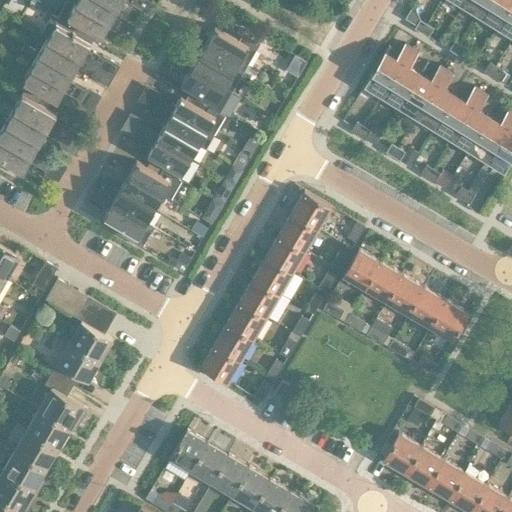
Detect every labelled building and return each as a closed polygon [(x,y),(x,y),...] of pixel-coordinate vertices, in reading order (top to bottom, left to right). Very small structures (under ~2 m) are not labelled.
[(74,0),(65,0),(56,16),(69,24),(94,38),(99,41),(102,36),(107,27),(114,31),(117,25),(76,1),(74,0)] [(74,0),(76,1),(117,25),(114,31),(122,36),(128,40),(135,28),(128,24),(114,16),(118,8),(105,0),(74,0)] [(105,0),(118,8),(122,0),(124,0),(138,8),(145,12),(150,2),(146,0),(105,0)] [(276,0),(291,9),(296,0),(303,0),(323,12),(330,0),(276,0)] [(463,0),(461,4),(478,15),(487,0),(463,0)] [(496,26),(511,0),(487,0),(478,15),(496,26)] [(511,0),(496,26),(511,36),(511,0)] [(52,14),(40,33),(47,37),(89,62),(93,57),(100,62),(97,67),(114,76),(120,66),(120,65),(102,55),(102,56),(94,52),(87,54),(85,53),(91,43),(94,38),(69,24),(56,16),(52,14)] [(420,32),(425,23),(419,19),(414,28),(420,32)] [(425,23),(420,32),(427,37),(433,28),(425,23)] [(199,36),(247,64),(258,44),(223,24),(220,29),(214,26),(209,35),(202,31),(199,36)] [(194,26),(188,37),(202,46),(198,54),(239,78),(247,64),(199,36),(202,31),(194,26)] [(91,76),(108,86),(114,76),(97,67),(100,62),(93,57),(89,62),(47,37),(39,51),(74,72),(79,64),(94,72),(91,76)] [(454,41),(448,50),(454,54),(460,44),(454,41)] [(381,96),(381,97),(398,107),(419,74),(408,67),(418,51),(404,43),(399,52),(405,56),(381,96)] [(460,44),(454,54),(462,58),(467,49),(460,44)] [(39,51),(31,65),(73,89),(69,96),(77,100),(84,89),(69,80),(74,72),(39,51)] [(383,52),(363,86),(381,96),(405,56),(399,52),(395,59),(383,52)] [(172,64),(180,69),(183,64),(231,92),(239,78),(198,54),(193,62),(178,53),(172,64)] [(489,75),(495,66),(488,62),(483,71),(489,75)] [(178,87),(184,90),(219,111),(231,92),(183,64),(180,69),(186,73),(178,87)] [(30,90),(49,102),(52,97),(58,100),(63,92),(69,96),(73,89),(31,65),(23,79),(33,85),(30,90)] [(416,118),(433,128),(453,95),(443,89),(453,73),(439,65),(434,74),(440,78),(416,118)] [(495,66),(489,75),(497,79),(502,70),(495,66)] [(505,81),(509,74),(502,70),(498,77),(505,81)] [(398,107),(416,118),(440,78),(434,74),(430,80),(419,74),(398,107)] [(473,86),(468,95),(475,99),(451,139),(468,150),(488,116),(477,110),(487,94),(473,86)] [(21,93),(13,108),(55,132),(58,127),(51,123),(56,114),(46,108),(49,102),(30,90),(25,87),(21,93)] [(219,111),(184,90),(175,105),(167,100),(165,105),(213,134),(224,114),(219,111)] [(433,128),(451,139),(475,99),(468,95),(464,101),(453,95),(433,128)] [(169,116),(164,124),(198,144),(205,148),(213,134),(165,105),(167,100),(160,96),(154,107),(169,116)] [(503,171),(511,157),(511,109),(508,107),(503,116),(510,120),(485,160),(503,171)] [(13,108),(5,121),(40,141),(45,133),(59,142),(63,136),(65,131),(58,127),(55,132),(13,108)] [(125,119),(140,128),(143,124),(141,118),(129,112),(125,119)] [(468,150),(485,160),(510,120),(503,116),(499,123),(488,116),(468,150)] [(5,121),(0,129),(0,136),(39,160),(35,165),(43,170),(47,164),(50,158),(35,150),(40,141),(5,121)] [(358,134),(363,126),(356,121),(350,130),(358,134)] [(138,135),(146,139),(149,133),(190,157),(198,144),(164,124),(159,132),(145,124),(138,135)] [(363,126),(358,134),(364,138),(369,130),(363,126)] [(369,130),(364,138),(375,145),(383,132),(372,126),(369,130)] [(150,160),(179,177),(190,157),(149,133),(146,139),(152,143),(147,152),(153,155),(150,160)] [(29,161),(35,165),(39,160),(0,136),(0,162),(20,175),(23,169),(24,170),(29,161)] [(127,136),(122,143),(130,148),(134,140),(127,136)] [(246,143),(241,150),(250,155),(254,148),(246,143)] [(390,143),(385,151),(393,157),(399,148),(390,143)] [(408,145),(400,160),(409,165),(417,151),(408,145)] [(404,151),(399,148),(393,157),(399,160),(404,151)] [(154,208),(162,194),(121,170),(124,164),(116,160),(110,172),(124,180),(120,188),(154,208)] [(179,177),(150,160),(146,166),(136,160),(131,169),(124,164),(121,170),(162,194),(170,199),(181,178),(179,177)] [(235,160),(232,164),(242,169),(244,166),(235,160)] [(47,164),(43,170),(45,175),(50,177),(55,169),(47,164)] [(427,178),(432,169),(425,164),(420,173),(427,178)] [(433,181),(438,174),(439,173),(432,169),(427,178),(433,181)] [(227,174),(224,177),(234,183),(236,179),(227,174)] [(451,176),(446,185),(457,191),(460,186),(462,183),(451,176)] [(154,208),(120,188),(115,197),(94,185),(88,195),(101,203),(105,198),(146,222),(154,208)] [(460,186),(457,191),(455,195),(467,202),(472,193),(460,186)] [(318,228),(331,205),(304,189),(291,212),(318,228)] [(215,194),(213,197),(223,202),(225,199),(215,194)] [(142,246),(153,226),(146,222),(105,198),(101,203),(109,208),(100,222),(142,246)] [(205,212),(201,217),(203,218),(211,223),(214,217),(205,212)] [(305,250),(318,228),(291,212),(278,234),(305,250)] [(195,220),(190,228),(195,232),(203,236),(208,227),(195,220)] [(355,241),(364,225),(356,221),(347,237),(355,241)] [(292,272),(305,250),(278,234),(265,256),(292,272)] [(0,276),(5,280),(19,255),(0,244),(0,276)] [(343,274),(365,287),(381,260),(359,247),(343,274)] [(348,253),(340,248),(330,265),(338,269),(348,253)] [(179,252),(172,264),(183,270),(190,258),(179,252)] [(280,293),(292,272),(265,256),(253,277),(280,293)] [(33,282),(44,288),(52,274),(57,266),(47,260),(33,282)] [(381,260),(365,287),(387,300),(403,273),(381,260)] [(325,291),(335,275),(326,270),(317,286),(325,291)] [(425,286),(403,273),(387,300),(409,313),(425,286)] [(280,293),(253,277),(240,299),(267,315),(280,293)] [(46,300),(56,305),(68,284),(58,278),(46,300)] [(56,305),(66,311),(78,290),(68,284),(56,305)] [(409,313),(431,325),(446,298),(425,286),(409,313)] [(83,306),(88,296),(78,290),(66,311),(76,317),(83,306)] [(313,313),(322,296),(314,291),(304,308),(313,313)] [(83,306),(111,322),(116,312),(88,296),(83,306)] [(446,298),(431,325),(453,339),(469,312),(446,298)] [(227,321),(254,337),(267,315),(240,299),(227,321)] [(327,300),(322,308),(338,317),(343,309),(327,300)] [(100,359),(112,338),(104,333),(111,322),(83,306),(76,317),(81,320),(69,341),(100,359)] [(359,330),(364,322),(349,313),(344,321),(359,330)] [(309,319),(301,314),(291,330),(299,335),(309,319)] [(34,321),(27,331),(36,336),(43,326),(34,321)] [(214,342),(241,359),(254,337),(227,321),(214,342)] [(366,334),(382,343),(387,335),(370,325),(366,334)] [(287,357),(296,341),(287,336),(278,352),(287,357)] [(388,347),(404,356),(409,348),(393,338),(388,347)] [(88,380),(100,359),(69,341),(51,372),(72,384),(78,374),(88,380)] [(201,365),(228,381),(241,359),(214,342),(201,365)] [(421,355),(416,363),(432,373),(437,364),(421,355)] [(283,363),(275,358),(265,374),(274,379),(283,363)] [(51,387),(38,407),(70,426),(74,428),(80,418),(76,416),(82,405),(86,408),(86,407),(66,395),(72,384),(51,372),(45,383),(51,387)] [(13,381),(2,375),(0,377),(0,385),(7,390),(13,381)] [(273,392),(288,401),(296,387),(281,379),(273,392)] [(253,396),(261,401),(270,385),(262,380),(253,396)] [(429,415),(434,406),(418,397),(413,405),(429,415)] [(511,400),(500,422),(511,429),(511,400)] [(26,428),(58,446),(70,426),(38,407),(26,428)] [(457,432),(462,423),(446,414),(441,422),(457,432)] [(479,445),(484,436),(468,427),(463,435),(479,445)] [(46,467),(58,446),(26,428),(14,449),(46,467)] [(170,457),(191,469),(208,441),(187,429),(170,457)] [(383,458),(405,471),(420,444),(398,431),(383,458)] [(500,458),(506,449),(490,439),(484,448),(500,458)] [(228,454),(208,441),(191,469),(212,482),(228,454)] [(442,457),(420,444),(405,471),(426,484),(442,457)] [(42,474),(46,467),(14,449),(2,470),(34,488),(37,490),(45,476),(42,474)] [(212,482),(232,493),(249,466),(228,454),(212,482)] [(448,497),(464,470),(442,457),(426,484),(448,497)] [(232,493),(253,506),(270,478),(249,466),(232,493)] [(464,470),(448,497),(470,509),(486,483),(475,476),(477,473),(466,467),(464,470)] [(30,495),(34,488),(2,470),(0,473),(0,496),(21,509),(25,511),(33,497),(30,495)] [(262,511),(277,511),(290,490),(270,478),(253,506),(262,511)] [(470,509),(474,511),(497,511),(508,495),(486,483),(470,509)] [(290,490),(277,511),(306,511),(312,503),(290,490)] [(166,511),(171,502),(157,494),(152,503),(166,511)] [(497,511),(511,511),(511,498),(508,495),(497,511)] [(0,511),(19,511),(21,509),(0,496),(0,511)] [(171,502),(166,511),(167,511),(183,511),(185,510),(171,502)]
